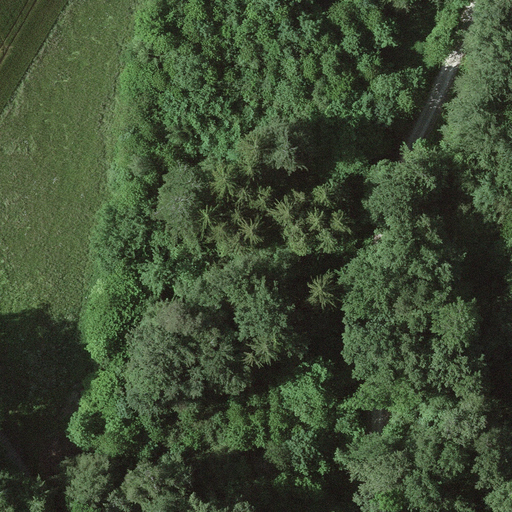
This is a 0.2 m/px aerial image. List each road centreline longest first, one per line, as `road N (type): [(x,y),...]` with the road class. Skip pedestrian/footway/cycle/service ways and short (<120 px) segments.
road 1 (track): [(371,511),(388,231),(406,163),(473,0)]
road 2 (track): [(318,0),(406,163)]
